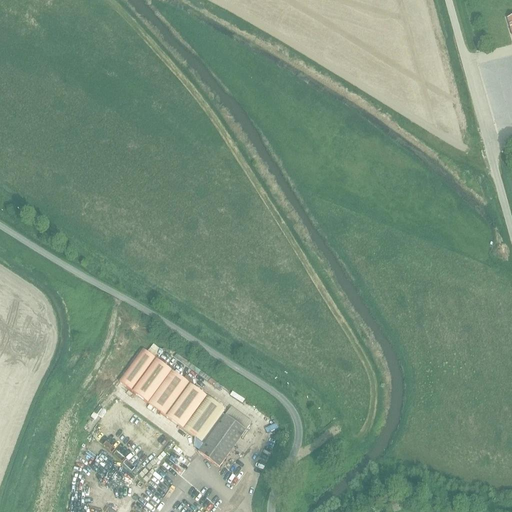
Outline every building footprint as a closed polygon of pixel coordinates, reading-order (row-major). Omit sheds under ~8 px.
[(143,351),(119,383),(201,444),(225,411),(143,351)] [(218,468),(244,431),(224,416),(197,453),(218,468)] [(177,453),(175,460),(184,463),(182,468),(185,469),(189,457),(177,453)] [(155,487),(151,490),(156,496),(160,492),(155,487)] [(190,495),(191,497),(187,502),(190,505),(201,492),(196,488),(190,495)]
